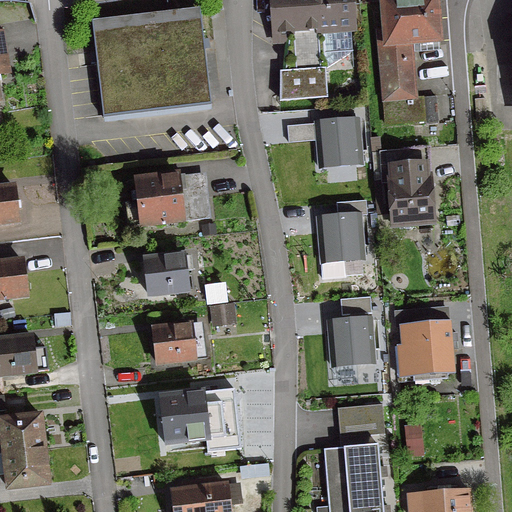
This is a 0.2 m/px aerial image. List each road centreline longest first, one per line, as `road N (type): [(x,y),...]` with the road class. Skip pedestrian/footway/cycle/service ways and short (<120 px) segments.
road 1 (residential): [(46,0),(107,511)]
road 2 (residential): [(236,0),(283,330),(281,511)]
road 3 (residential): [(494,511),(450,0)]
